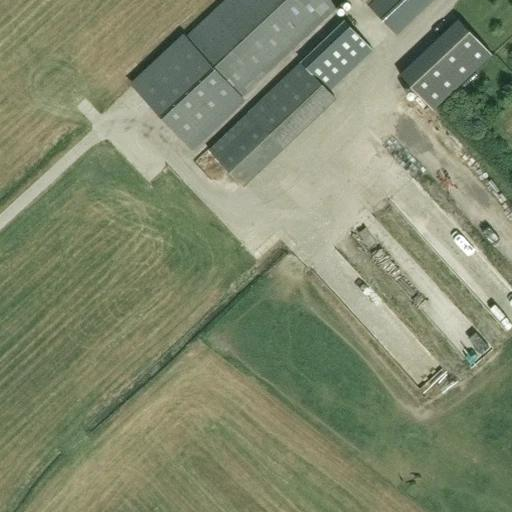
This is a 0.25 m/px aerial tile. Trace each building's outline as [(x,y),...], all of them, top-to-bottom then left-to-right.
[(367,0),(225,0),(135,86),(191,145),(345,0),(360,0),(364,3),(367,0)] [(374,0),(368,6),(390,28),(397,36),(435,0),(374,0)] [(490,54),(457,20),(399,74),(432,109),(490,54)] [(301,63),(331,93),(374,51),(344,21),(301,63)] [(396,110),(418,142),(435,130),(413,99),(396,110)]
